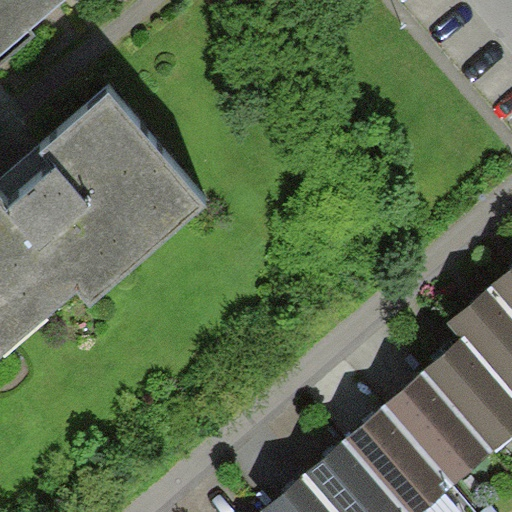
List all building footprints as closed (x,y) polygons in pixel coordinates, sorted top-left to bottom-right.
[(0,0),(0,32),(36,0),(0,0)] [(0,336),(79,267),(93,283),(204,186),(103,72),(38,130),(49,142),(2,183),(0,180),(0,336)] [(511,257),(495,273),(511,292),(511,257)] [(511,292),(495,273),(455,306),(468,321),(511,372),(511,292)] [(511,372),(468,321),(426,356),(488,427),(511,406),(511,372)] [(488,427),(426,356),(387,389),(448,461),(488,427)] [(448,461),(387,389),(343,427),(404,498),(448,461)] [(415,511),(404,498),(343,427),(305,460),(349,511),(415,511)] [(349,511),(305,460),(263,495),(276,509),(278,511),(349,511)]
